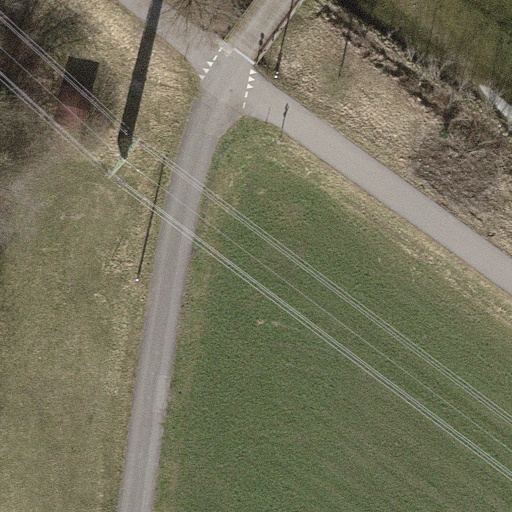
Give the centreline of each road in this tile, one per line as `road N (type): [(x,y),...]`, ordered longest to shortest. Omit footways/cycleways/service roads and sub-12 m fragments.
road 1 (track): [(284,0),(226,83),(187,185),(145,511)]
road 2 (track): [(134,0),(226,83),(511,286)]
